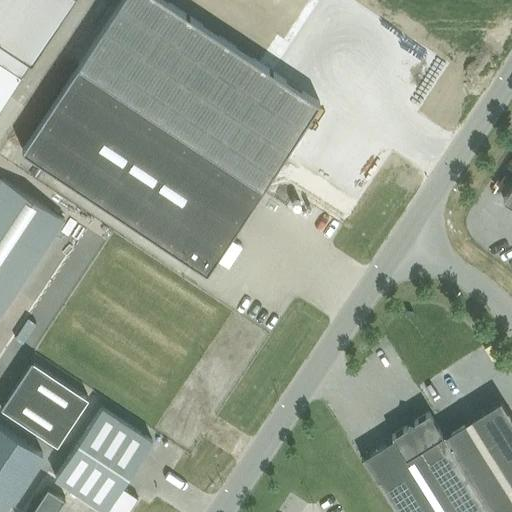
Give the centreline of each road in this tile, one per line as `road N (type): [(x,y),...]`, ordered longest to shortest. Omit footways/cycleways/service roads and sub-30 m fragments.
road 1 (unclassified): [(402,237),(218,511)]
road 2 (unclassified): [(511,71),(402,237)]
road 3 (unclassified): [(402,237),(489,295),(511,320)]
